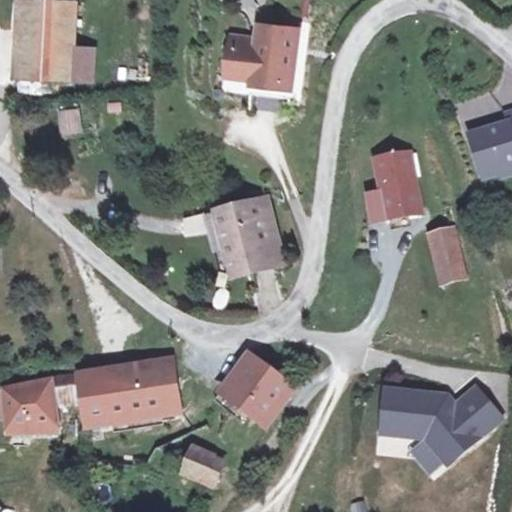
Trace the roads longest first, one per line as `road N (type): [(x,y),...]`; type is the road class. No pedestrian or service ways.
road 1 (unclassified): [(199,332),(266,331),(307,299),(344,73),(373,22),(401,4),(438,1),(511,60)]
road 2 (residential): [(0,174),(160,312),(199,332)]
